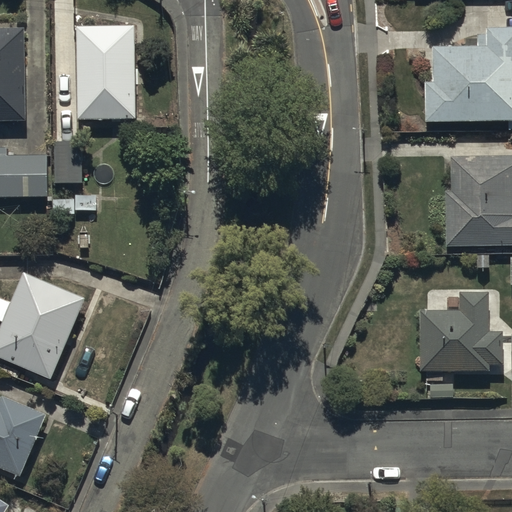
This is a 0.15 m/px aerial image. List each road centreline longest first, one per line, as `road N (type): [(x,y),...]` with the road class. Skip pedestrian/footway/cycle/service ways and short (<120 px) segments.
road 1 (residential): [(100,511),(187,291),(203,217),(205,0)]
road 2 (residential): [(248,450),(306,297),(327,212),(326,38),(315,0)]
road 3 (residential): [(248,450),(511,447)]
